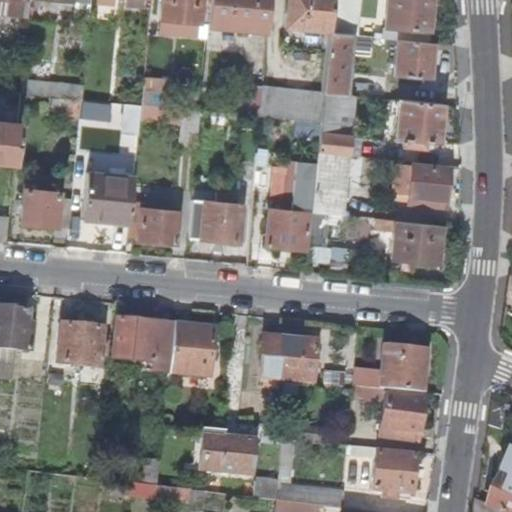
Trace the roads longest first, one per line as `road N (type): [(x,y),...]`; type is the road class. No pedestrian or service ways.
road 1 (residential): [(479,312),(0,265)]
road 2 (residential): [(479,312),(488,146),(481,0)]
road 3 (residential): [(451,511),(474,357)]
